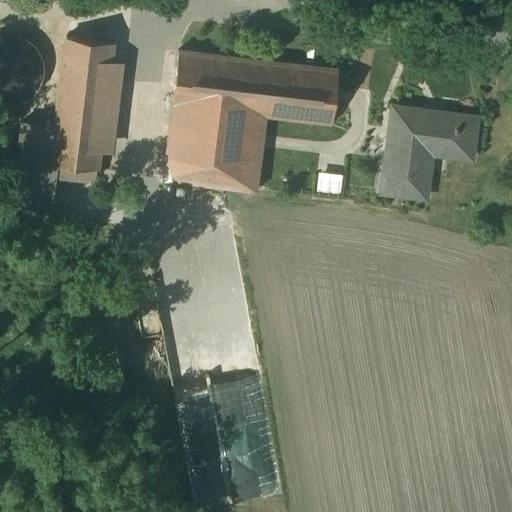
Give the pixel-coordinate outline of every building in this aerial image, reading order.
[(20,35),(13,33),(7,33),(1,33),(0,33),(0,103),(4,105),(9,105),(15,104),(20,103),(24,101),(28,99),(30,97),(32,96),(36,92),(39,87),(42,81),(43,77),(44,74),(44,68),(44,62),(43,58),(41,54),(39,49),(35,44),(31,41),(29,39),(25,37),(20,35)] [(112,41),(66,36),(62,72),(107,78),(112,41)] [(338,69),(178,49),(162,179),(256,190),(261,156),(258,156),(260,145),(258,145),(261,114),(331,122),(338,69)] [(433,111),(395,106),(390,151),(387,150),(382,191),(425,196),(430,151),(470,157),(476,117),(474,116),(473,118),(433,113),(433,111)] [(55,125),(22,121),(8,213),(51,217),(56,177),(95,181),(96,167),(50,162),(55,125)] [(101,131),(55,125),(50,162),(96,167),(101,131)] [(342,174),(319,171),(316,190),(340,193),(342,174)]
